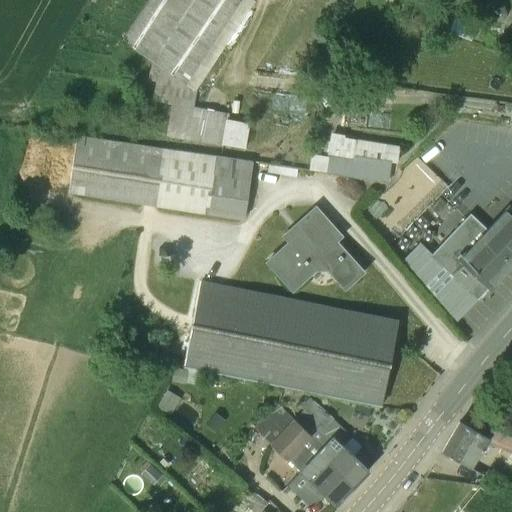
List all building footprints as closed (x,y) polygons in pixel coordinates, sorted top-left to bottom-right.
[(147,0),(121,40),(153,61),(161,67),(196,90),(250,7),(240,0),(147,0)] [(161,67),(153,61),(149,80),(158,81),(161,67)] [(196,90),(161,67),(158,81),(154,99),(173,103),(192,106),(196,90)] [(368,70),(358,69),(356,82),(377,85),(378,76),(368,74),(368,70)] [(192,106),(173,103),(166,135),(222,145),(229,113),(192,106)] [(254,145),(257,120),(234,117),(231,142),(254,145)] [(252,161),(76,135),(69,192),(243,218),(252,161)] [(398,146),(331,136),(324,173),(386,182),(390,158),(396,159),(398,146)] [(334,227),(316,207),(296,225),(314,244),(328,232),(334,227)] [(511,263),(511,210),(509,208),(488,230),(461,258),(490,286),(511,263)] [(478,299),(490,286),(461,258),(488,230),(471,214),(432,255),(478,299)] [(363,271),(328,232),(314,244),(296,225),(285,236),(290,242),(267,262),(292,290),(323,263),(345,288),(363,271)] [(200,280),(183,368),(381,406),(398,319),(200,280)] [(175,368),(172,381),(198,386),(201,373),(175,368)] [(157,407),(167,413),(176,398),(166,392),(157,407)] [(305,410),(314,400),(309,397),(300,406),(303,409),(305,410)] [(315,455),(351,489),(368,471),(343,448),(353,437),(314,400),(305,410),(303,409),(294,418),(277,402),(268,412),(315,455)] [(334,506),(351,489),(315,455),(268,412),(253,428),(300,471),(298,472),(334,506)] [(486,438),(457,423),(440,453),(469,469),(485,441),(511,456),(511,437),(506,436),(491,429),(486,438)] [(251,511),(258,511),(264,505),(249,493),(240,504),(251,511)]
